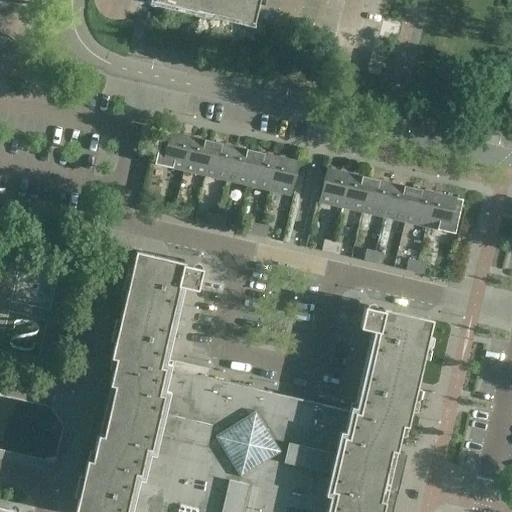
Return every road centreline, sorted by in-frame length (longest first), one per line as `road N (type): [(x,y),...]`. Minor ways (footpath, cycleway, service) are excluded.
road 1 (residential): [(511,315),(130,223),(121,207),(124,188)]
road 2 (residential): [(511,160),(148,75)]
road 3 (residential): [(136,133),(0,106)]
road 4 (residential): [(482,511),(511,379)]
road 5 (residential): [(0,162),(124,188)]
